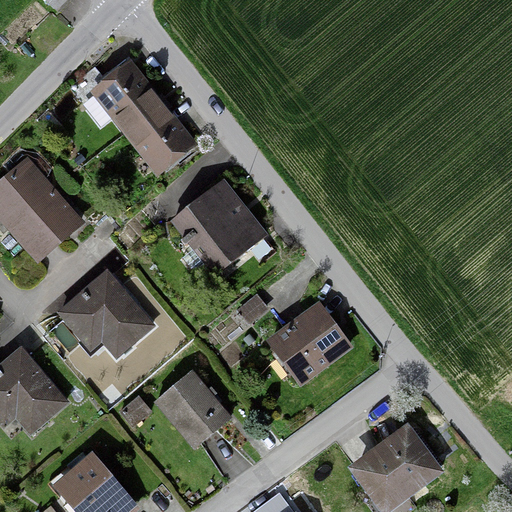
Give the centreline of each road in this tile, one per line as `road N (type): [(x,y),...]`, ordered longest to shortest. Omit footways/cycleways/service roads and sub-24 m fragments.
road 1 (unclassified): [(123,2),(409,356)]
road 2 (residential): [(409,356),(205,511)]
road 3 (unclassified): [(123,2),(0,124)]
road 4 (unclassified): [(409,356),(511,474)]
road 5 (residential): [(0,286),(26,308),(102,241)]
